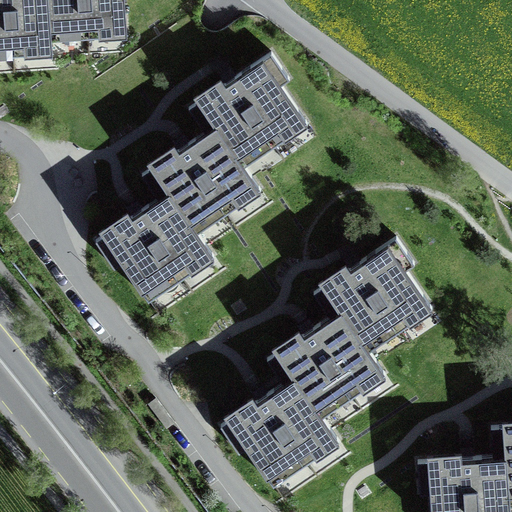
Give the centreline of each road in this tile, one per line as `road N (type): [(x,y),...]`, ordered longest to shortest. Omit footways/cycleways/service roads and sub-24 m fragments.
road 1 (residential): [(0,138),(27,160),(60,255),(258,511)]
road 2 (unclassified): [(261,0),(511,186)]
road 3 (secondary): [(0,343),(132,511)]
